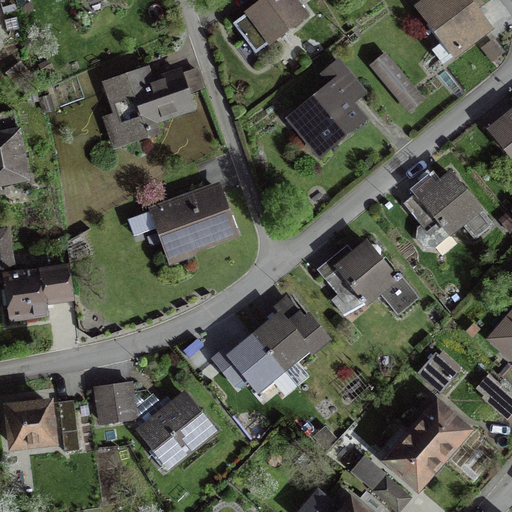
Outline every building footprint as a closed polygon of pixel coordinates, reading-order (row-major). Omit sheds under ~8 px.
[(258,60),(313,20),(297,0),(267,0),(271,8),(253,18),(237,29),(258,60)] [(463,62),(498,34),(483,14),(489,9),(481,0),(440,0),(425,12),(463,62)] [(390,60),(376,71),(414,116),(428,105),(390,60)] [(371,98),(345,65),(327,79),(336,91),(296,123),(325,159),(371,122),(359,108),(371,98)] [(199,111),(189,81),(159,91),(153,74),(111,89),(122,120),(106,126),(116,153),(150,141),(146,130),(199,111)] [(511,112),(485,131),(511,162),(511,112)] [(28,135),(0,139),(0,191),(36,185),(28,135)] [(480,213),(448,175),(426,193),(421,187),(396,207),(421,236),(436,223),(449,239),(480,213)] [(242,243),(223,191),(157,215),(175,267),(242,243)] [(0,273),(4,273),(12,272),(6,232),(0,232),(0,273)] [(408,302),(363,245),(347,257),(341,251),(312,274),(331,301),(324,306),(336,321),(376,299),(391,317),(408,302)] [(72,299),(67,265),(12,272),(4,273),(10,319),(47,314),(45,302),(72,299)] [(256,341),(285,375),(309,354),(314,359),(332,344),(310,319),(305,323),(286,301),(273,312),(280,321),(256,341)] [(511,312),(485,343),(510,365),(511,363),(511,312)] [(285,375),(256,341),(231,363),(223,354),(209,365),(234,394),(248,382),(260,396),(285,375)] [(452,378),(429,358),(414,376),(437,396),(452,378)] [(511,372),(507,369),(499,379),(511,389),(511,372)] [(502,423),(511,411),(511,406),(482,380),(470,395),(502,423)] [(125,389),(89,393),(94,429),(130,424),(125,389)] [(211,438),(180,399),(135,434),(166,473),(211,438)] [(71,404),(56,405),(61,451),(75,450),(71,404)] [(409,436),(442,464),(468,435),(436,406),(409,436)] [(46,407),(0,411),(0,412),(4,457),(50,453),(46,407)] [(442,464),(409,436),(383,465),(415,494),(442,464)] [(345,477),(367,496),(385,511),(394,511),(404,501),(380,481),(358,462),(345,477)] [(329,511),(331,510),(313,495),(298,511),(329,511)]
